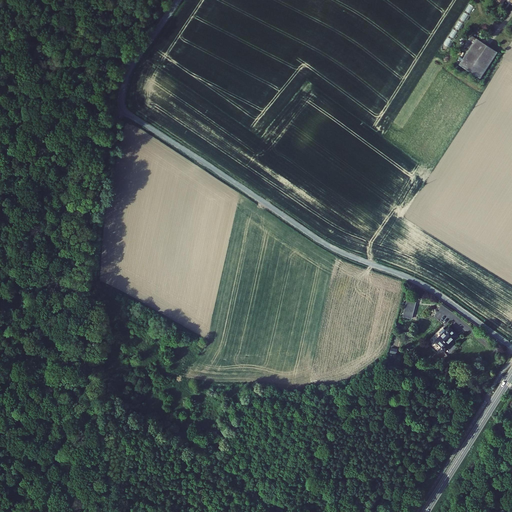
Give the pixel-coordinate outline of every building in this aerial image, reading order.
[(481,77),(498,51),(477,37),(460,63),(481,77)] [(415,324),(422,295),(409,292),(401,321),(415,324)] [(449,343),(459,333),(452,326),(438,340),(442,344),(447,349),(451,345),(449,343)] [(453,345),(447,351),(449,354),(455,348),(453,345)] [(433,353),(440,361),(447,353),(445,350),(440,346),(433,353)]
